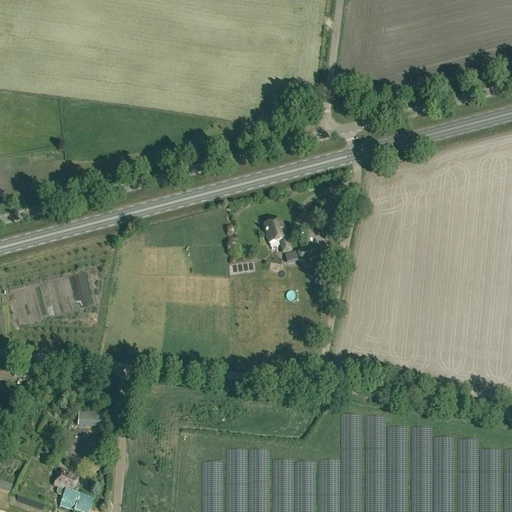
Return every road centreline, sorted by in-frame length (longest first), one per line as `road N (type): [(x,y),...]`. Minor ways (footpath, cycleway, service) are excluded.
road 1 (primary): [(0,247),(354,153)]
road 2 (unclassified): [(0,220),(324,135)]
road 3 (track): [(319,384),(357,185),(354,153)]
road 4 (track): [(511,417),(319,384)]
road 5 (track): [(319,384),(126,366)]
road 6 (unclassified): [(347,128),(511,85)]
road 7 (primary): [(354,153),(511,112)]
road 8 (track): [(115,511),(126,366)]
road 9 (unclassified): [(324,135),(340,0)]
road 10 (track): [(126,366),(0,351)]
